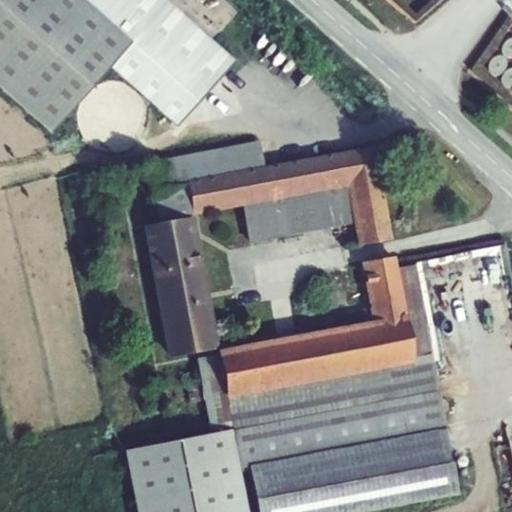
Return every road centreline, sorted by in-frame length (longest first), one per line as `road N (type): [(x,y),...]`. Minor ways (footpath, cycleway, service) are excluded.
road 1 (secondary): [(314,0),(511,176)]
road 2 (unknown): [(423,96),(511,9)]
